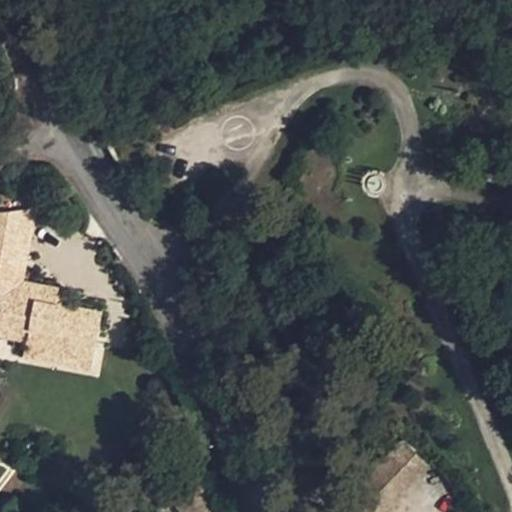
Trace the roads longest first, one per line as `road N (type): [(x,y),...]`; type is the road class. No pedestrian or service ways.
road 1 (residential): [(73,123),(179,318),(270,511)]
road 2 (residential): [(0,12),(73,123)]
